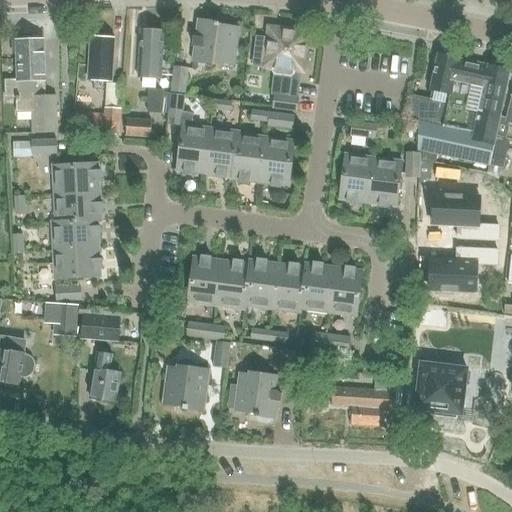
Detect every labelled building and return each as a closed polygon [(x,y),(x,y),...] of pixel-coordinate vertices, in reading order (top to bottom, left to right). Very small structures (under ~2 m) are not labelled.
[(198,19),(192,61),(224,65),(224,63),(233,64),(239,27),(218,24),(219,22),(198,19)] [(257,37),(253,66),(263,67),(263,66),(273,67),(273,71),(274,72),(271,94),(273,95),(288,97),(291,74),(292,73),(293,70),(303,71),(308,32),(277,28),(270,27),(269,27),(268,28),(268,31),(267,38),(257,37)] [(139,78),(162,79),(164,31),(141,30),(139,78)] [(6,98),(16,97),(17,113),(31,112),(32,133),(57,132),(55,96),(46,96),(44,40),(41,40),(41,37),(18,38),(19,41),(15,41),(17,80),(5,81),(6,98)] [(89,80),(112,81),(114,39),(91,38),(89,80)] [(411,115),(411,120),(418,121),(418,122),(418,129),(418,153),(419,153),(423,154),(421,161),(436,164),(437,157),(490,169),(491,165),(494,144),(499,116),(508,70),(458,60),(455,58),(437,54),(430,90),(433,91),(430,99),(430,100),(424,99),(417,97),(413,96),(412,106),(411,115)] [(170,92),(186,94),(189,68),(173,66),(170,92)] [(148,112),(161,113),(163,91),(149,90),(148,112)] [(168,118),(181,119),(182,113),(184,94),(171,93),(168,118)] [(511,93),(506,118),(505,122),(508,122),(503,141),(509,142),(511,142),(511,93)] [(273,95),(272,108),(297,111),(299,98),(289,97),(288,97),(273,95)] [(212,108),(230,110),(231,102),(214,99),(212,108)] [(83,112),(82,135),(103,135),(103,136),(121,137),(122,108),(120,108),(104,107),(104,113),(83,112)] [(250,119),(268,121),(269,113),(251,110),(250,119)] [(177,142),(176,151),(178,152),(176,170),(204,173),(210,128),(191,125),(191,121),(189,117),(189,114),(182,113),(181,119),(180,126),(181,126),(179,142),(177,142)] [(269,113),(268,121),(267,126),(292,129),(294,116),(269,113)] [(494,144),(491,165),(502,168),(509,142),(503,141),(508,122),(505,122),(506,118),(499,116),(494,144)] [(126,136),(150,137),(151,121),(127,119),(126,136)] [(351,122),(350,135),(375,138),(376,125),(351,122)] [(204,173),(231,177),(232,177),(238,134),(238,132),(210,128),(204,173)] [(231,179),(260,182),(266,137),(238,134),(232,177),(231,177),(231,179)] [(266,137),(260,182),(288,186),(290,168),(293,169),(294,159),(291,159),(294,141),(266,137)] [(56,152),(56,139),(31,140),(31,153),(56,152)] [(405,177),(418,178),(419,153),(406,152),(405,177)] [(338,199),(367,203),(373,158),(344,154),(342,172),(340,172),(338,181),(341,181),(338,199)] [(373,158),(367,203),(395,207),(398,189),(400,189),(401,180),(399,179),(401,162),(373,158)] [(52,165),(53,194),(99,191),(97,162),(79,163),(79,161),(70,161),(70,164),(52,165)] [(51,221),(51,222),(100,219),(99,191),(53,194),(55,221),(51,221)] [(14,196),(15,214),(24,213),(23,195),(14,196)] [(433,195),(432,225),(460,227),(460,239),(485,240),(486,226),(478,226),(479,197),(433,195)] [(51,222),(52,250),(98,247),(96,220),(100,220),(100,219),(51,222)] [(22,251),(21,233),(12,234),(14,252),(22,251)] [(98,247),(52,250),(54,278),(72,277),(72,280),(82,279),(82,277),(99,276),(98,247)] [(430,260),(429,290),(475,292),(476,264),(485,264),(485,250),(460,249),(459,261),(430,260)] [(187,302),(215,306),(221,260),(192,257),(190,274),(188,274),(187,284),(189,284),(187,302)] [(243,309),(244,305),(243,305),(249,264),(248,264),(221,260),(215,306),(243,309)] [(243,305),(244,305),(271,309),(277,264),(248,260),(248,264),(249,264),(243,305)] [(300,309),(327,312),(333,267),(304,263),(304,267),(305,267),(299,309),(300,309)] [(299,313),(300,309),(299,309),(305,267),(304,267),(277,264),(271,309),(299,313)] [(333,267),(327,312),(355,316),(358,298),(360,299),(361,289),(359,289),(361,271),(333,267)] [(80,299),(79,286),(54,287),(55,300),(80,299)] [(414,331),(433,333),(435,297),(416,296),(414,331)] [(56,333),(74,335),(76,304),(57,304),(56,333)] [(81,339),(119,342),(122,313),(84,310),(81,339)] [(186,335),(210,338),(212,325),(187,322),(186,335)] [(212,325),(210,338),(223,340),(224,327),(212,325)] [(249,338),(267,340),(268,331),(250,329),(249,338)] [(268,331),(267,340),(285,342),(286,334),(268,331)] [(310,346),(322,347),(324,334),(312,332),(310,346)] [(324,334),(322,347),(347,351),(349,338),(324,334)] [(0,382),(6,383),(6,387),(14,388),(15,385),(19,386),(21,377),(26,377),(31,375),(34,371),(35,366),(33,361),(30,357),(25,356),(25,354),(28,340),(0,336),(0,337),(0,382)] [(212,366),(225,368),(229,343),(216,341),(212,366)] [(276,348),(273,369),(285,371),(285,375),(297,377),(301,352),(288,350),(276,348)] [(445,351),(444,362),(452,363),(452,352),(445,351)] [(91,398),(115,402),(121,373),(110,371),(113,356),(97,353),(94,370),(96,370),(91,398)] [(417,408),(462,413),(466,369),(422,364),(417,408)] [(163,403),(184,406),(184,408),(204,411),(209,369),(178,365),(177,367),(168,366),(163,403)] [(231,385),(228,408),(235,409),(256,412),(255,414),(256,414),(256,419),(258,423),(269,424),(273,422),(273,417),(276,417),(281,375),(249,371),(249,374),(240,372),(238,386),(231,385)] [(373,391),(355,390),(355,389),(333,388),(332,407),(354,409),(353,424),(379,426),(381,409),(394,410),(394,411),(401,411),(403,379),(394,378),(394,383),(374,381),(373,391)]
